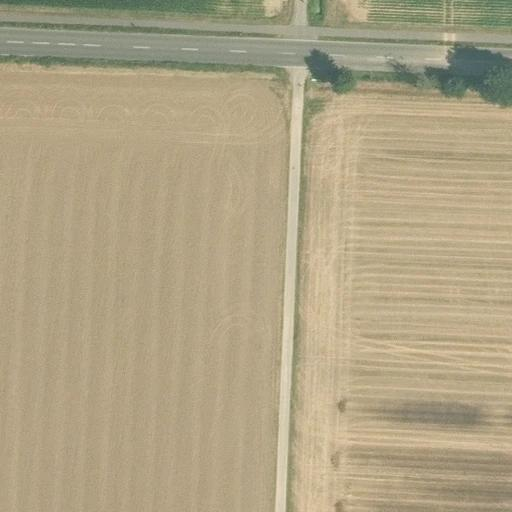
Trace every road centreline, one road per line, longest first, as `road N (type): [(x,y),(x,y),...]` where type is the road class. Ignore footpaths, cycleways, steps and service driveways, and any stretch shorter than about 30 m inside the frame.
road 1 (tertiary): [(0,42),(511,65)]
road 2 (track): [(280,511),(299,56)]
